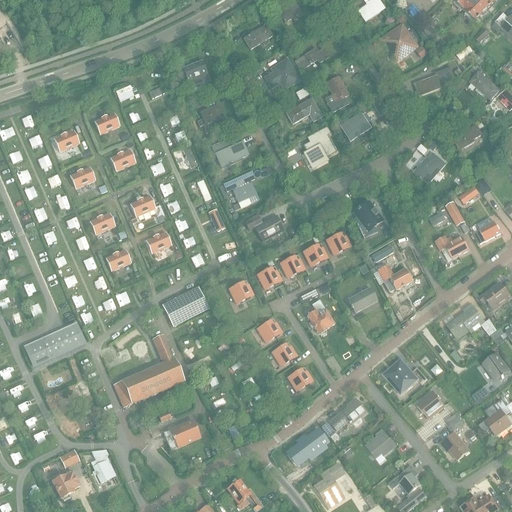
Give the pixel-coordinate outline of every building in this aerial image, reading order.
[(359,15),(364,23),(375,16),(374,14),(382,9),(376,0),(370,4),(371,6),(359,15)] [(454,0),(453,2),(454,3),(453,4),(461,12),(462,11),(463,12),(464,12),(475,0),(454,0)] [(475,0),(464,12),(464,13),(465,14),(464,15),(472,22),(473,21),(474,23),(483,14),(483,15),(484,14),(483,13),(485,11),(486,12),(487,11),(486,10),(494,2),(492,0),(475,0)] [(296,9),(291,12),(289,9),(278,16),(283,24),(291,19),(293,22),(302,17),(296,9)] [(511,15),(508,19),(503,14),(491,27),(497,32),(500,29),(511,39),(511,15)] [(243,40),(250,51),(272,37),(266,26),(243,40)] [(402,58),(404,59),(408,56),(408,54),(416,49),(402,28),(390,36),(392,39),(383,45),(390,55),(389,57),(392,61),(393,61),(395,63),(402,58)] [(474,39),(479,44),(489,35),(484,29),(474,39)] [(322,51),(317,54),(314,50),(294,63),(300,72),(316,62),(318,64),(327,59),(322,51)] [(182,70),(190,88),(200,84),(199,81),(206,78),(204,73),(200,63),(182,70)] [(264,79),(271,90),(279,85),(284,92),(300,82),(289,64),(264,79)] [(415,88),(419,98),(431,94),(430,91),(440,88),(439,86),(454,80),(450,69),(435,74),(436,78),(429,81),(429,83),(415,88)] [(470,84),(491,102),(499,92),(478,74),(470,84)] [(325,84),(335,104),(348,97),(339,77),(325,84)] [(164,87),(149,94),(151,100),(167,93),(164,87)] [(295,94),(299,101),(308,95),(304,89),(295,94)] [(500,97),(509,110),(511,108),(511,99),(507,92),(500,97)] [(313,124),(322,118),(312,100),(285,115),(292,126),(308,116),(313,124)] [(378,100),(372,104),(375,108),(381,104),(378,100)] [(200,116),(204,125),(213,121),(213,120),(221,116),(217,107),(205,112),(206,113),(200,116)] [(94,123),(100,136),(119,128),(113,114),(94,123)] [(360,115),(340,127),(349,143),(370,130),(360,115)] [(168,120),(177,139),(183,136),(175,117),(168,120)] [(453,141),(459,152),(474,144),(473,142),(481,136),(476,127),(453,141)] [(54,140),(59,154),(79,145),(73,132),(54,140)] [(307,150),(301,153),(310,171),(332,160),(330,156),(324,144),(323,143),(327,141),(324,135),(311,143),(312,146),(306,148),(307,150)] [(237,160),(237,162),(246,159),(239,140),(228,144),(228,146),(225,147),(224,143),(211,148),(220,171),(233,166),(231,162),(237,160)] [(495,147),(501,158),(509,153),(503,142),(495,147)] [(182,151),(190,170),(197,167),(188,148),(182,151)] [(109,160),(115,173),(135,165),(129,151),(109,160)] [(428,185),(445,165),(432,154),(427,160),(426,159),(413,175),(422,182),(422,180),(428,185)] [(69,177),(75,191),(95,182),(89,169),(69,177)] [(251,173),(223,186),(226,193),(232,190),(238,204),(238,205),(233,207),(235,211),(240,209),(250,205),(247,197),(255,194),(249,182),(254,180),(251,173)] [(483,181),(475,187),(483,196),(490,190),(483,181)] [(473,188),(459,199),(463,206),(478,195),(473,188)] [(129,205),(135,219),(155,211),(149,197),(129,205)] [(368,203),(353,215),(358,222),(355,224),(363,240),(369,237),(368,233),(383,222),(368,203)] [(456,227),(464,223),(453,203),(447,207),(453,218),(451,218),(456,227)] [(428,220),(432,228),(445,221),(440,211),(436,213),(438,215),(428,220)] [(215,212),(207,214),(216,234),(224,231),(215,212)] [(89,223),(95,237),(115,228),(109,214),(89,223)] [(276,216),(261,224),(257,216),(244,223),(249,232),(254,229),(262,244),(284,232),(276,216)] [(485,243),(485,244),(500,235),(494,224),(478,232),(473,235),(479,246),(485,243)] [(145,242),(151,256),(171,247),(165,234),(145,242)] [(336,255),(342,252),(347,249),(340,234),(334,237),(326,242),(331,252),(334,250),(336,255)] [(450,239),(446,241),(445,238),(434,244),(439,253),(441,252),(447,264),(451,261),(451,262),(469,252),(462,239),(453,244),(450,239)] [(313,266),(319,263),(319,264),(324,261),(317,246),(311,249),(303,253),(308,263),(311,261),(313,266)] [(371,257),(374,263),(394,252),(390,246),(371,257)] [(105,260),(111,273),(131,265),(125,251),(105,260)] [(290,278),(295,275),(296,275),(301,272),(294,257),(288,260),(279,265),(284,275),(288,273),(290,278)] [(405,271),(393,277),(387,267),(377,272),(383,284),(389,281),(395,292),(412,283),(405,271)] [(267,289),(272,286),(273,287),(278,284),(271,269),(265,272),(257,276),(262,286),(265,284),(267,289)] [(239,303),(244,301),(250,298),(242,283),(237,286),(228,290),(233,300),(236,299),(239,303)] [(325,290),(332,301),(340,296),(334,285),(325,290)] [(347,301),(355,315),(377,303),(369,289),(347,301)] [(162,308),(172,329),(208,311),(197,290),(171,303),(162,308)] [(493,312),(511,300),(503,290),(493,297),(489,292),(480,299),(476,293),(472,296),(480,306),(482,305),(482,306),(486,303),(493,312)] [(306,300),(309,307),(326,298),(323,292),(306,300)] [(482,325),(484,324),(470,306),(466,309),(467,311),(446,327),(457,341),(469,332),(471,335),(483,326),(482,325)] [(332,338),(331,338),(339,332),(324,309),(317,314),(320,319),(312,325),(316,331),(314,332),(317,338),(319,336),(323,343),(325,343),(326,345),(328,346),(332,343),(332,342),(330,339),(332,338)] [(482,325),(483,326),(490,336),(496,332),(488,321),(484,324),(482,325)] [(268,342),(273,339),(279,336),(270,322),(264,325),(256,330),(262,340),(265,338),(268,342)] [(23,347),(33,369),(86,345),(76,323),(23,347)] [(490,338),(493,343),(504,336),(500,331),(490,338)] [(126,387),(136,410),(140,409),(196,385),(176,339),(166,343),(176,366),(131,385),(126,387)] [(283,366),(288,362),(288,363),(293,359),(284,345),(279,348),(279,349),(271,354),(277,363),(280,361),(283,366)] [(496,357),(484,366),(495,382),(508,373),(496,357)] [(417,370),(411,375),(400,362),(383,377),(400,396),(417,381),(421,387),(427,382),(417,370)] [(299,391),(304,387),(304,388),(309,384),(300,370),(295,373),(295,374),(287,379),(293,388),(296,386),(299,391)] [(484,389),(472,398),(477,405),(489,397),(484,389)] [(416,407),(428,422),(444,409),(432,394),(416,407)] [(511,403),(510,405),(505,398),(501,400),(506,408),(511,415),(511,403)] [(354,429),(360,424),(358,421),(366,415),(355,401),(346,408),(347,409),(328,423),(335,432),(348,422),(354,429)] [(485,423),(496,438),(511,426),(505,417),(510,414),(501,401),(493,407),(497,413),(485,423)] [(84,416),(91,412),(88,408),(82,412),(81,411),(76,413),(81,422),(86,419),(84,416)] [(158,417),(161,423),(171,419),(168,413),(158,417)] [(447,429),(451,435),(465,425),(458,415),(445,423),(449,428),(447,429)] [(170,453),(199,440),(192,423),(169,432),(169,433),(163,436),(160,438),(160,437),(152,441),(155,449),(163,445),(163,444),(166,443),(170,453)] [(321,429),(329,438),(334,434),(326,425),(321,429)] [(313,435),(292,451),(301,463),(328,444),(319,431),(313,435)] [(381,455),(383,458),(394,448),(382,433),(377,437),(378,439),(367,449),(376,460),(381,455)] [(457,462),(469,453),(455,435),(440,446),(445,452),(447,450),(457,462)] [(100,485),(114,478),(105,458),(108,456),(105,452),(91,453),(95,462),(90,464),(95,475),(95,476),(95,477),(96,477),(100,485)] [(324,480),(313,487),(322,500),(328,496),(331,500),(340,495),(332,483),(343,476),(336,465),(320,475),(324,480)] [(417,490),(421,487),(412,476),(415,473),(411,467),(388,486),(393,491),(399,486),(411,499),(398,510),(399,511),(409,511),(426,499),(420,491),(419,492),(417,490)] [(73,492),(79,488),(72,475),(66,478),(66,477),(52,484),(60,501),(61,501),(63,503),(63,504),(69,501),(69,500),(69,497),(74,494),(73,492)] [(240,482),(227,491),(238,506),(236,507),(240,511),(255,500),(248,491),(248,492),(240,482)] [(496,511),(498,511),(489,498),(483,502),(481,498),(476,502),(475,500),(462,509),(463,511),(496,511)] [(494,501),(500,511),(505,511),(508,511),(499,498),(494,501)]
